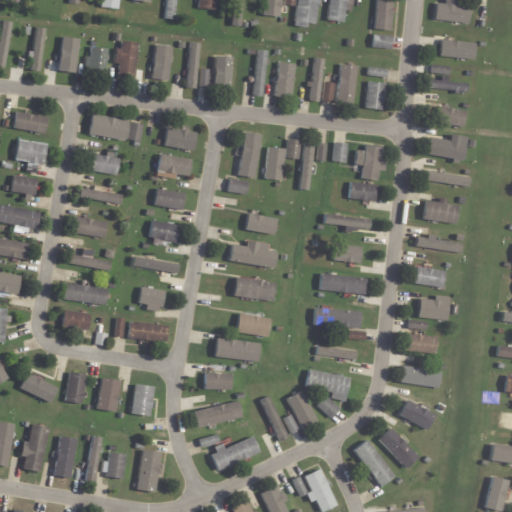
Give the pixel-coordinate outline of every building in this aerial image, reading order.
[(118,0),(117,10),(99,8),(99,0),(118,0)] [(175,0),(173,21),(163,20),(165,0),(175,0)] [(215,0),(214,11),(197,9),(198,0),(215,0)] [(241,0),(240,27),(229,26),(231,0),(241,0)] [(280,0),(278,18),(261,16),(263,0),(280,0)] [(294,0),(294,8),(283,6),(283,0),(294,0)] [(316,0),(313,26),(306,25),(305,30),(292,28),(296,0),(316,0)] [(346,0),(343,24),(326,22),(328,0),(346,0)] [(393,0),(390,31),(374,30),(376,0),(393,0)] [(452,5),(469,7),(467,24),(432,21),(434,3),(452,5)] [(11,23),(3,68),(0,67),(0,32),(2,21),(11,23)] [(44,30),(38,72),(29,70),(31,60),(27,59),(28,52),(32,52),(35,28),(44,30)] [(302,34),(300,43),(294,41),(295,33),(302,34)] [(392,37),(390,50),(372,48),(373,35),(392,37)] [(78,41),(73,75),(56,73),(61,39),(78,41)] [(137,44),(133,78),(117,76),(121,42),(137,44)] [(200,44),(195,89),(186,88),(191,43),(200,44)] [(459,45),(458,50),(473,52),(472,62),(429,56),(430,47),(443,49),(444,43),(459,45)] [(107,50),(104,75),(87,73),(90,49),(107,50)] [(267,52),(261,98),(251,97),(257,51),(267,52)] [(169,55),(167,81),(150,79),(153,53),(169,55)] [(324,60),(318,103),(309,102),(314,58),(324,60)] [(231,60),(228,92),(212,90),(215,59),(231,60)] [(294,65),(290,99),(274,97),(279,63),(294,65)] [(356,68),(352,106),(335,104),(340,66),(356,68)] [(449,68),(448,76),(429,74),(430,66),(449,68)] [(386,70),(385,79),(366,77),(367,68),(386,70)] [(208,70),(207,90),(199,89),(200,70),(208,70)] [(448,77),(447,83),(467,85),(466,93),(427,89),(428,80),(440,82),(441,77),(448,77)] [(333,85),(334,85),(331,104),(321,103),(324,83),(333,85)] [(384,85),(380,112),(364,110),(368,83),(384,85)] [(443,109),(465,113),(462,129),(436,124),(439,108),(443,109)] [(23,114),(46,119),(43,135),(12,129),(15,113),(23,114)] [(112,120),(127,123),(123,142),(87,135),(90,116),(112,120)] [(130,124),(141,126),(138,145),(133,144),(133,143),(125,141),(128,124),(130,124)] [(179,131),(195,134),(191,153),(163,148),(166,129),(179,131)] [(449,143),(465,146),(462,162),(426,156),(429,139),(449,143)] [(36,165),(14,161),(17,140),(47,145),(43,166),(36,165)] [(299,142),(298,161),(284,160),(286,141),(299,142)] [(258,145),(253,178),(237,175),(242,142),(258,145)] [(318,145),(325,145),(324,163),(316,162),(317,144),(318,145)] [(335,144),(347,145),(345,164),(331,163),(334,144),(335,144)] [(311,161),(308,191),(299,190),(304,145),(313,146),(311,161)] [(380,148),(379,159),(385,160),(383,173),(377,172),(376,182),(359,180),(361,167),(353,166),(355,151),(363,152),(364,146),(380,148)] [(283,150),(280,182),(263,180),(266,148),(283,150)] [(101,157),(118,160),(115,177),(89,172),(92,155),(101,157)] [(162,156),(190,161),(187,178),(156,172),(159,155),(162,156)] [(428,171),(456,175),(453,193),(424,187),(427,170),(428,171)] [(16,177),(36,181),(33,197),(9,193),(12,176),(16,177)] [(228,180),(247,183),(244,196),(225,193),(228,180)] [(367,186),(376,187),(374,203),(347,200),(349,184),(367,186)] [(93,191),(121,196),(120,206),(78,199),(80,189),(93,191)] [(161,191),(183,195),(181,212),(152,207),(154,190),(161,191)] [(446,201),(445,205),(458,207),(455,226),(422,221),(425,202),(437,204),(438,199),(446,201)] [(0,206),(38,214),(35,232),(0,225),(0,206)] [(249,215),(275,220),(272,237),(244,231),(247,215),(249,215)] [(333,217),(368,222),(367,231),(325,225),(326,216),(333,217)] [(83,220),(106,224),(103,239),(73,234),(75,219),(83,220)] [(166,225),(177,227),(174,244),(147,239),(151,222),(166,225)] [(426,240),(461,245),(459,254),(415,248),(416,238),(426,240)] [(0,241),(27,245),(24,260),(0,256),(0,241)] [(244,248),(276,254),(273,271),(228,262),(231,246),(244,248)] [(338,246),(360,248),(359,264),(332,261),(334,246),(338,246)] [(82,257),(110,263),(108,272),(67,264),(69,255),(82,257)] [(166,273),(132,267),(134,258),(176,265),(174,275),(166,273)] [(419,269),(444,273),(442,290),(413,285),(416,268),(419,269)] [(0,274),(19,278),(16,297),(5,296),(5,301),(0,300),(0,274)] [(331,276),(365,280),(363,297),(318,291),(320,275),(331,276)] [(241,280),(274,285),(272,303),(233,297),(235,279),(241,280)] [(79,287),(107,290),(104,308),(62,302),(64,285),(79,287)] [(147,290),(164,293),(161,309),(137,305),(140,289),(147,290)] [(432,302),(449,304),(446,323),(416,319),(419,300),(432,302)] [(321,310),(359,313),(358,330),(313,326),(314,309),(321,310)] [(81,314),(89,316),(86,332),(60,328),(63,311),(81,314)] [(511,314),(500,314),(499,323),(511,324),(511,314)] [(244,316),(269,321),(267,340),(235,334),(238,316),(244,316)] [(123,320),(121,339),(113,338),(115,319),(123,320)] [(408,322),(427,323),(426,332),(406,330),(407,322),(408,322)] [(166,327),(164,344),(126,340),(128,323),(166,327)] [(364,334),(363,343),(344,341),(345,332),(364,334)] [(407,334),(437,338),(435,355),(403,351),(405,334),(407,334)] [(224,340),(258,345),(256,363),(213,358),(215,339),(224,340)] [(351,361),(310,356),(311,347),(357,352),(356,362),(351,361)] [(508,349),(511,349),(511,359),(496,357),(497,347),(508,349)] [(418,369),(440,373),(437,390),(399,384),(402,367),(418,369)] [(334,377),(349,381),(344,404),(329,400),(330,395),(304,389),(308,372),(334,377)] [(85,377),(79,406),(63,404),(68,374),(85,377)] [(205,374),(230,375),(230,391),(204,390),(205,374)] [(28,376),(57,390),(50,405),(19,390),(26,375),(28,376)] [(502,393),(511,393),(511,376),(504,376),(502,393)] [(119,382),(114,414),(95,411),(100,379),(119,382)] [(152,389),(148,418),(129,415),(133,386),(152,389)] [(316,423),(302,432),(285,402),(300,393),(316,423)] [(276,437),(259,402),(267,398),(287,439),(278,443),(276,437)] [(339,411),(330,421),(316,407),(325,398),(339,411)] [(240,420),(196,431),(192,414),(236,402),(240,420)] [(419,410),(435,418),(427,433),(399,418),(406,403),(419,410)] [(511,414),(511,431),(498,430),(501,413),(511,414)] [(293,426),(296,434),(290,437),(281,421),(288,418),(293,426)] [(11,434),(5,469),(0,468),(0,423),(13,426),(11,434)] [(38,427),(48,429),(38,474),(21,470),(24,458),(19,457),(22,442),(27,443),(31,426),(38,427)] [(399,439),(418,459),(406,471),(378,442),(390,430),(399,439)] [(219,445),(200,450),(198,441),(216,436),(219,445)] [(99,451),(93,484),(84,483),(91,437),(100,438),(99,451)] [(75,440),(69,480),(53,477),(59,438),(75,440)] [(248,459),(217,473),(210,457),(216,455),(213,449),(221,446),(223,451),(252,438),(259,454),(248,459)] [(368,445),(393,477),(379,487),(351,451),(365,440),(368,445)] [(511,448),(511,465),(490,462),(492,446),(511,448)] [(160,454),(153,495),(135,492),(142,451),(160,454)] [(123,463),(121,481),(104,479),(108,454),(124,457),(123,463)] [(323,482),(335,507),(325,511),(317,511),(302,479),(318,471),(323,482)] [(307,495),(299,500),(290,482),(298,478),(307,495)] [(506,482),(507,482),(499,511),(487,511),(483,511),(491,478),(506,482)] [(279,496),(285,511),(267,511),(260,496),(275,488),(279,496)] [(249,511),(231,511),(230,510),(245,503),(249,511)]
